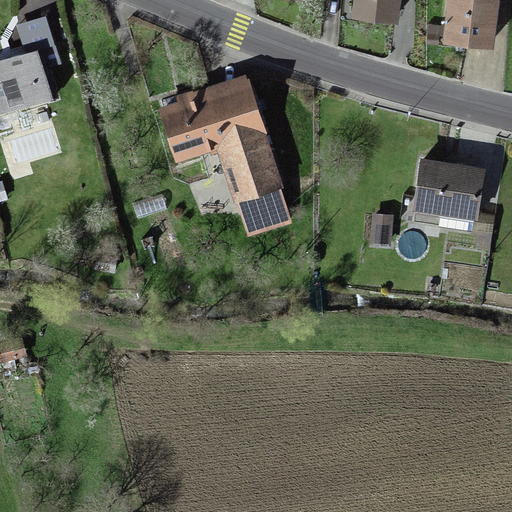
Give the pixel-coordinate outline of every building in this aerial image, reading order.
[(390,0),(348,0),(348,9),(389,13),(390,0)] [(488,0),(446,0),(444,34),(485,38),(488,0)] [(36,54),(0,63),(0,112),(48,100),(36,54)] [(279,180),(241,75),(168,101),(186,151),(207,144),(227,199),(279,180)] [(409,206),(470,214),(476,165),(415,157),(409,206)]
